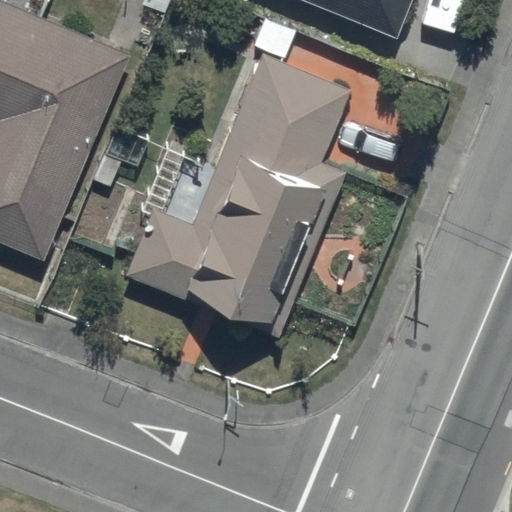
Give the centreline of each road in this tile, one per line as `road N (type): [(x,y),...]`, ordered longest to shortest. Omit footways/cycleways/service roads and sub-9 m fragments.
road 1 (residential): [(0,400),(303,511)]
road 2 (residential): [(406,511),(511,260)]
